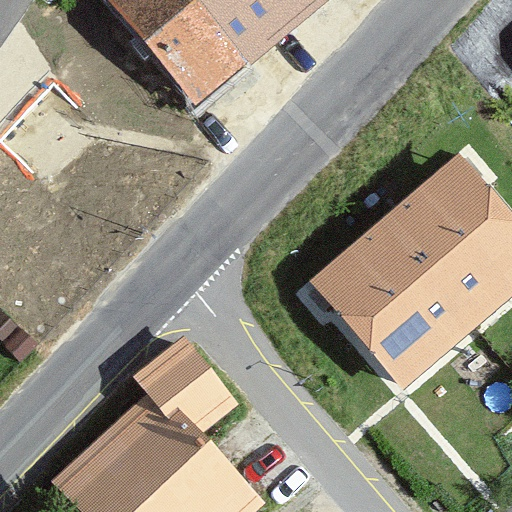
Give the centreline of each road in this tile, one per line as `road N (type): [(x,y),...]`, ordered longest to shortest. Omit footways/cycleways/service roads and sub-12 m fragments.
road 1 (tertiary): [(172,269),(446,0)]
road 2 (residential): [(372,511),(172,269)]
road 3 (tertiary): [(0,455),(172,269)]
